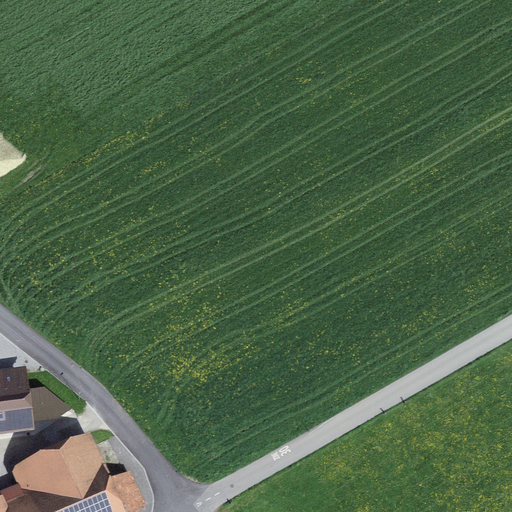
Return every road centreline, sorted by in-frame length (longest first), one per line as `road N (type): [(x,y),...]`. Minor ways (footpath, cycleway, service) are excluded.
road 1 (residential): [(511,313),(184,511)]
road 2 (unclassified): [(182,511),(146,452),(0,321)]
